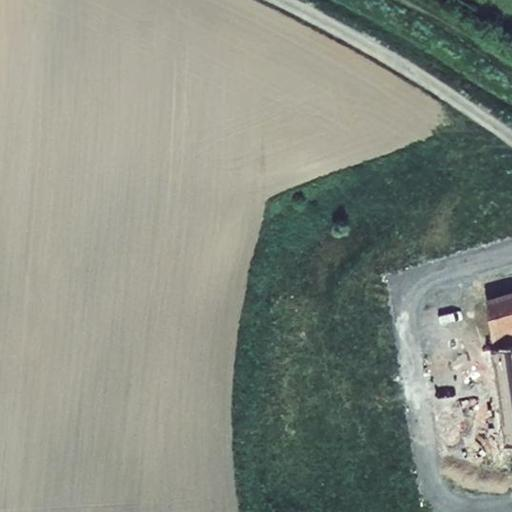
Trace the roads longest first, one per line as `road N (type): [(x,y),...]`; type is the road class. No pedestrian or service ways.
road 1 (track): [(281,0),(511,136)]
road 2 (track): [(400,0),(511,64)]
